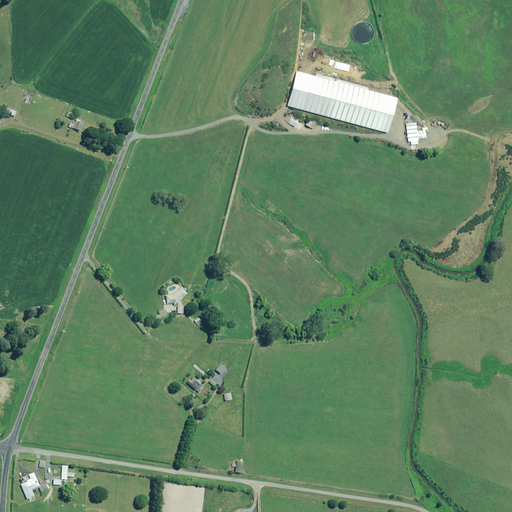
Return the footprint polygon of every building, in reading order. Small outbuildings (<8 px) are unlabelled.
[(314,78),(304,112),(385,134),(394,100),(314,78)] [(80,120),(76,119),(75,122),(73,122),(73,124),(70,123),(68,127),(80,131),(82,123),(80,122),(80,120)] [(317,123),(312,120),(311,121),(309,120),(305,125),(312,130),(317,123)] [(417,131),(415,123),(405,124),(408,145),(410,145),(411,150),(416,149),(415,144),(418,144),(417,139),(426,138),(425,130),(417,131)] [(187,294),(182,287),(173,294),(165,295),(167,304),(173,303),(174,305),(179,304),(178,301),(187,294)] [(195,364),(193,367),(202,375),(205,372),(195,364)] [(225,368),(220,364),(215,370),(220,374),(225,368)] [(197,380),(193,377),(190,381),(189,380),(187,383),(199,393),(204,387),(200,383),(197,380)] [(236,461),(236,463),(232,463),(232,466),(236,467),(235,472),(241,473),(243,462),(236,461)] [(39,486),(34,473),(28,475),(30,479),(26,481),(27,482),(21,484),(26,499),(34,496),(31,489),(39,486)] [(49,489),(48,484),(39,487),(41,492),(49,489)]
